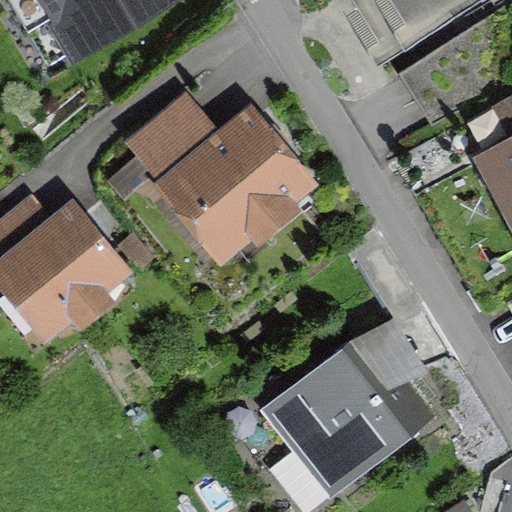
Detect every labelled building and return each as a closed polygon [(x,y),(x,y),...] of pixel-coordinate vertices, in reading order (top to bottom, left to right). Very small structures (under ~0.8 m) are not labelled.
[(32,0),(70,60),(170,0),(32,0)] [(159,184),(224,264),(319,188),(253,107),(159,184)] [(511,140),(483,156),(511,208),(511,140)] [(511,294),(511,225),(468,151),(416,182),(490,307),(511,294)] [(0,261),(0,266),(59,343),(139,281),(77,202),(0,261)] [(363,327),(257,410),(327,499),(433,416),(363,327)]
